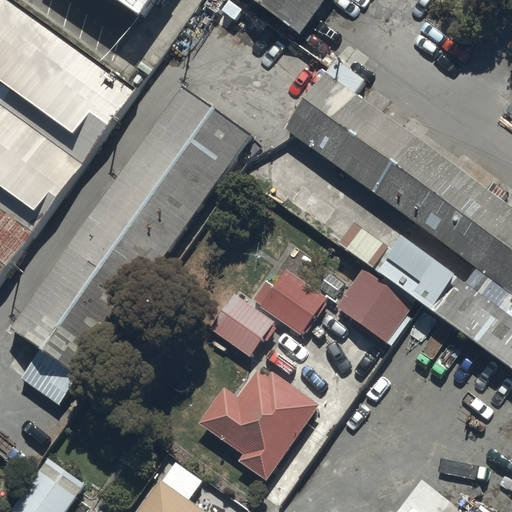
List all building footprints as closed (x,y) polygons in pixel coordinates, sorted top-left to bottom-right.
[(0,0),(0,288),(139,97),(4,0),(0,0)] [(102,0),(140,26),(157,0),(102,0)] [(329,0),(263,0),(308,30),(329,0)] [(511,190),(322,55),(280,114),(511,278),(511,190)] [(251,141),(184,93),(11,338),(39,358),(21,383),(60,411),(251,141)] [(378,281),(417,308),(432,319),(458,286),(405,246),(378,281)] [(267,284),(253,302),(302,339),(329,303),(289,273),(276,291),(267,284)] [(417,308),(378,281),(366,273),(337,311),(386,349),(417,308)] [(209,330),(249,360),(275,326),(234,296),(209,330)] [(226,393),(201,427),(244,459),(239,466),(266,485),(321,410),(274,376),(269,383),(252,371),(232,398),(226,393)] [(67,511),(84,489),(47,463),(12,511),(67,511)] [(201,511),(165,486),(145,511),(201,511)]
